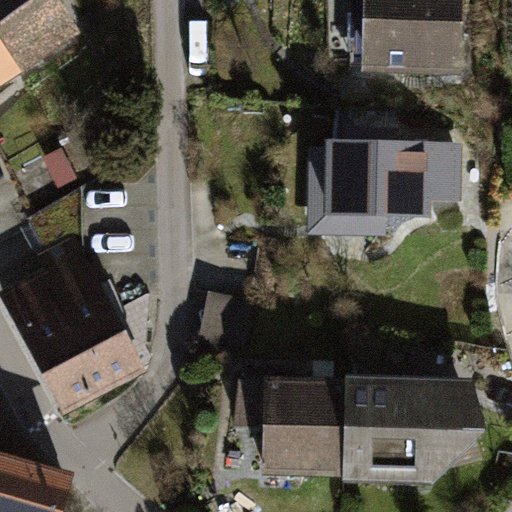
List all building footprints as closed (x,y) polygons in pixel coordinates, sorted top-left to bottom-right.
[(56,0),(0,0),(0,95),(82,44),(56,0)] [(366,0),(367,82),(461,81),(460,0),(366,0)] [(311,150),(313,240),(399,239),(398,211),(468,209),(467,148),(311,150)] [(0,302),(0,318),(57,427),(145,381),(81,260),(0,302)] [(205,336),(245,346),(257,301),(216,291),(205,336)] [(245,488),(327,490),(328,396),(248,393),(245,488)] [(328,396),(327,490),(447,491),(446,397),(328,396)] [(0,433),(1,429),(0,428),(0,511),(67,511),(76,480),(0,459),(0,433)]
